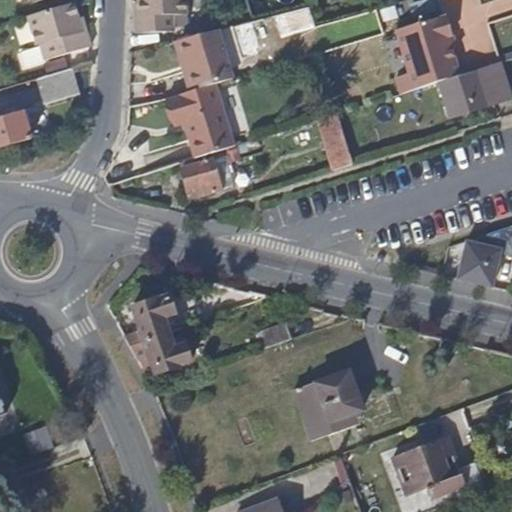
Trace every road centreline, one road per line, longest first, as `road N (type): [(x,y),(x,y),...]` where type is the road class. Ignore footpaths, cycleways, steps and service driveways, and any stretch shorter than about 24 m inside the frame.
road 1 (unclassified): [(81,232),(143,237),(511,327)]
road 2 (residential): [(53,302),(107,387),(152,511)]
road 3 (residential): [(119,0),(111,110),(94,155),(55,202)]
